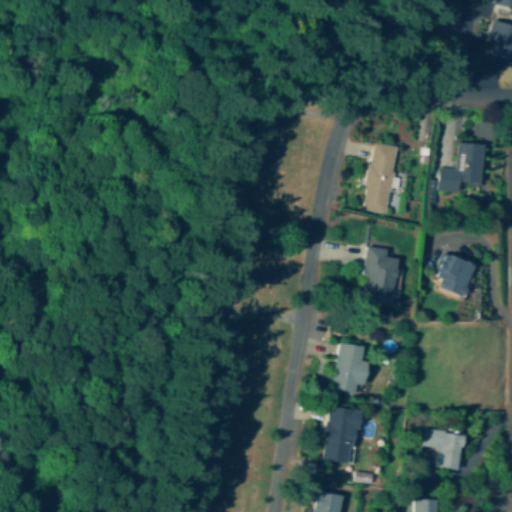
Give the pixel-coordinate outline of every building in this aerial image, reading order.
[(511,0),(489,0),(488,5),(510,10),(511,0)] [(511,39),(511,26),(486,20),(479,53),(507,59),(511,39)] [(392,146),(367,143),(360,211),(384,214),(392,146)] [(477,144),(454,143),(452,169),(436,168),(435,187),(475,189),(477,144)] [(383,248),(361,245),(353,302),(385,306),(392,258),(382,256),(383,248)] [(455,297),(468,265),(442,254),(429,286),(455,297)] [(356,395),(362,347),(334,343),(327,391),(356,395)] [(318,461),(347,464),(354,410),(325,406),(318,461)] [(436,449),(433,467),(454,471),(460,434),(425,428),(422,446),(436,449)] [(332,511),(335,495),(312,492),(309,511),(332,511)] [(411,511),(432,511),(433,499),(411,499),(411,511)]
